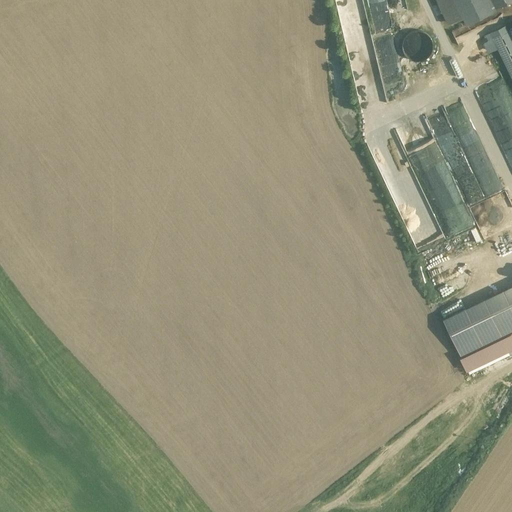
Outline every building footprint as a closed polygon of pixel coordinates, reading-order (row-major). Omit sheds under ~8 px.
[(386,0),(367,0),(375,33),(393,29),(386,0)] [(407,10),(405,0),(386,0),(393,29),(407,10)] [(455,0),(437,0),(448,22),(463,16),(455,0)] [(455,0),(463,16),(466,22),(494,9),(493,7),(489,0),(455,0)] [(456,41),(469,38),(467,25),(453,28),(456,41)] [(420,31),(417,30),(415,31),(412,31),(411,32),(409,33),(407,34),(406,36),(404,38),(403,40),(403,42),(402,44),(402,46),(402,47),(402,49),(403,51),(404,53),(405,54),(406,56),(408,58),(409,59),(411,60),(413,61),(416,61),(418,61),(422,61),(424,60),(426,59),(428,57),(429,56),(431,54),(432,51),(432,50),(433,48),(433,46),(433,44),(432,42),(432,40),(431,38),(430,36),(429,35),(428,34),(426,33),(425,32),(424,32),(422,31),(420,31)] [(511,40),(507,31),(495,37),(499,46),(511,73),(511,40)] [(495,37),(486,41),(490,50),(499,46),(495,37)] [(469,123),(462,101),(446,106),(453,128),(469,123)] [(383,114),(377,116),(380,124),(386,121),(383,114)] [(440,187),(439,168),(433,169),(432,162),(422,163),(422,169),(416,169),(416,181),(420,181),(421,188),(440,187)] [(481,268),(468,236),(456,241),(469,272),(481,268)] [(511,287),(447,318),(464,354),(511,331),(511,287)]
